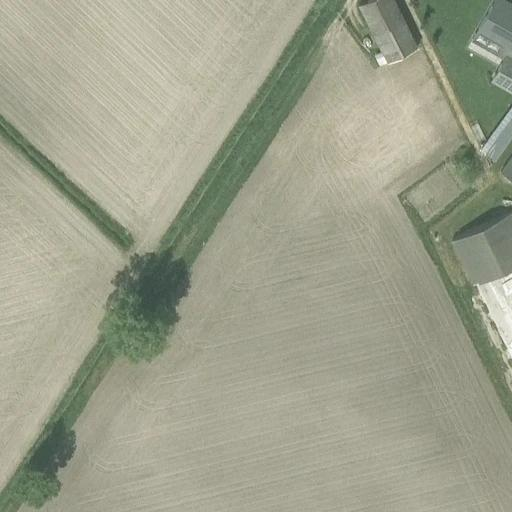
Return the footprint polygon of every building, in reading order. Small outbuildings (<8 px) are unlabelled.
[(393,0),(366,0),(358,4),(387,62),(417,47),(393,0)] [(478,28),(471,41),(502,58),(490,80),(511,92),(511,56),(511,57),(511,56),(511,5),(502,0),(493,0),(486,14),(478,28)] [(511,133),(511,119),(487,154),(494,159),(511,133)] [(511,153),(500,171),(511,179),(511,153)] [(511,210),(459,232),(511,357),(511,210)]
